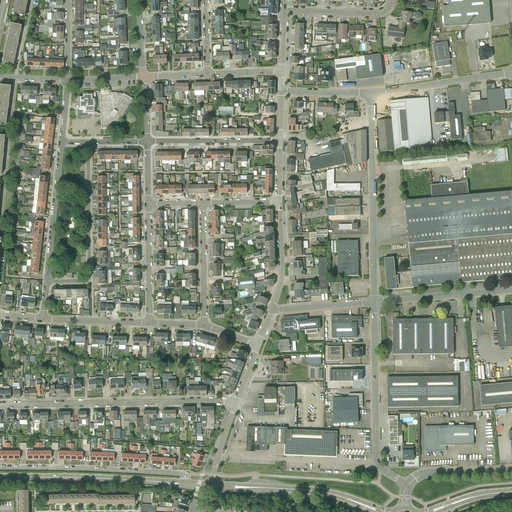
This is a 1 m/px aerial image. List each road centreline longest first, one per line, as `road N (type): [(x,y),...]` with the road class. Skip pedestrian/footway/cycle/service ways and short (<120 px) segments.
road 1 (unclassified): [(0,405),(235,400)]
road 2 (residential): [(373,302),(371,92)]
road 3 (residential): [(407,485),(376,459),(373,302)]
road 4 (residential): [(186,481),(176,474),(0,468)]
road 5 (residential): [(47,281),(88,276),(87,141)]
road 6 (tertiary): [(161,482),(0,477)]
road 7 (residential): [(511,73),(371,92)]
road 8 (residential): [(62,142),(47,281)]
road 9 (residential): [(373,302),(511,290)]
road 10 (residential): [(146,141),(279,141)]
road 11 (tertiary): [(380,511),(335,494),(257,487)]
road 12 (residential): [(203,326),(202,203)]
